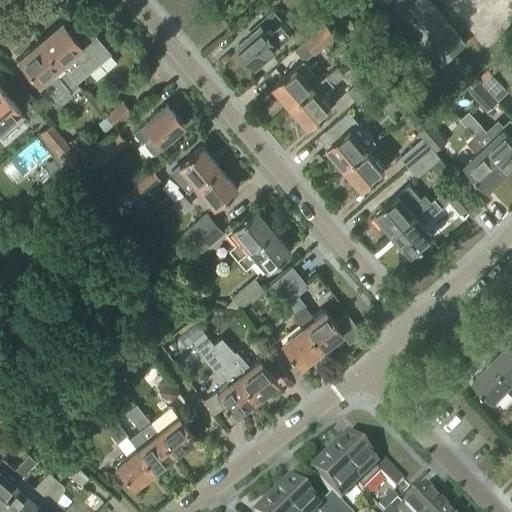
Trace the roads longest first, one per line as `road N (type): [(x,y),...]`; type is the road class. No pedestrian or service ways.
road 1 (residential): [(410,332),(127,0)]
road 2 (residential): [(186,511),(364,376)]
road 3 (residential): [(495,511),(364,376)]
road 4 (residential): [(410,332),(511,236)]
